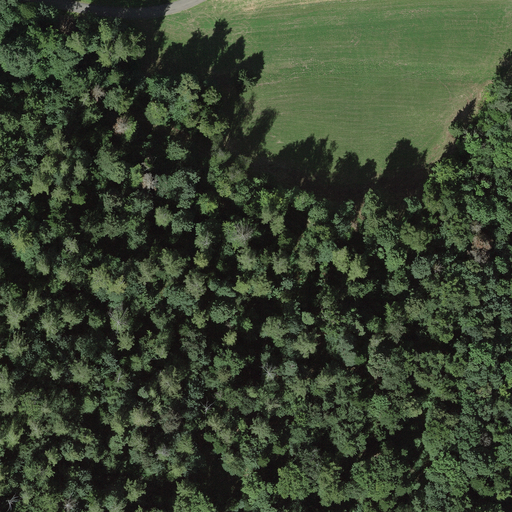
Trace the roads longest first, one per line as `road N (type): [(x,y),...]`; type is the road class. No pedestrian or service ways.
road 1 (track): [(0,74),(112,107),(214,156),(451,311),(465,346),(465,390),(432,464),(399,511)]
road 2 (unclassified): [(193,0),(132,13),(34,0)]
